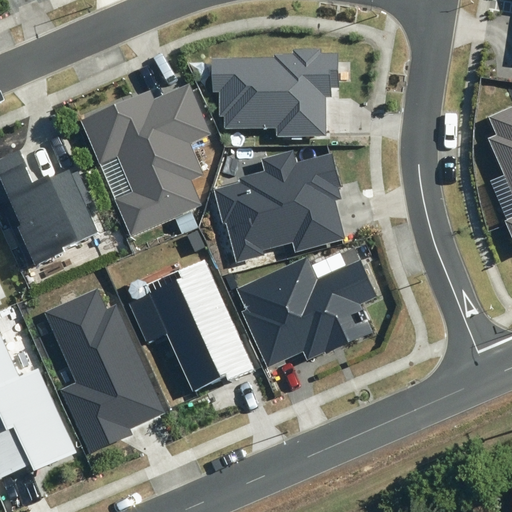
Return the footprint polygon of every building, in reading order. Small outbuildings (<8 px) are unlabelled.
[(276,137),(326,136),(325,96),(331,96),(331,87),(339,87),(338,53),(321,53),(321,48),(293,49),(293,54),(274,54),(274,57),(211,58),(212,92),(220,92),(220,116),(224,116),(225,129),(276,128),(276,137)] [(151,91),(81,121),(100,165),(117,158),(132,192),(116,199),(132,235),(202,205),(191,180),(204,174),(191,145),(212,136),(189,83),(154,99),(151,91)] [(511,106),(489,117),(496,135),(488,138),(511,194),(511,218),(506,221),(511,235),(511,106)] [(21,149),(0,158),(0,203),(9,200),(20,224),(17,227),(34,266),(65,252),(63,247),(97,232),(85,205),(91,202),(77,171),(71,173),(69,168),(50,177),(48,173),(34,179),(21,149)] [(295,253),(346,238),(335,200),(341,198),(338,187),(342,185),(333,152),(297,162),(293,150),(261,158),(265,171),(240,177),(241,182),(213,190),(223,224),(226,223),(237,263),(265,255),(264,251),(292,243),(295,253)] [(376,296),(360,260),(317,280),(306,258),(238,289),(247,309),(242,312),(267,368),(303,352),(308,361),(373,332),(359,303),(376,296)] [(256,371),(204,259),(178,271),(181,278),(129,302),(148,342),(167,333),(194,391),(226,377),(229,384),(256,371)] [(107,310),(97,289),(45,312),(77,383),(60,390),(89,455),(133,436),(130,429),(141,424),(142,424),(165,413),(116,305),(107,310)] [(19,377),(0,336),(0,478),(30,465),(33,472),(76,452),(39,369),(19,377)]
